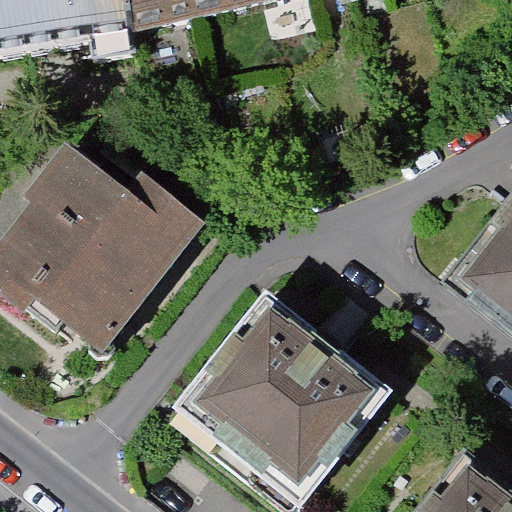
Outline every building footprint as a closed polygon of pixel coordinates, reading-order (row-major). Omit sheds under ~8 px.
[(0,0),(0,68),(149,44),(140,0),(0,0)] [(349,0),(140,0),(149,44),(349,0)] [(0,277),(0,287),(123,371),(210,244),(83,157),(0,277)] [(511,223),(456,294),(511,337),(511,223)] [(277,305),(178,427),(290,511),(331,511),(414,410),(277,305)] [(511,511),(511,496),(464,459),(423,511),(511,511)]
